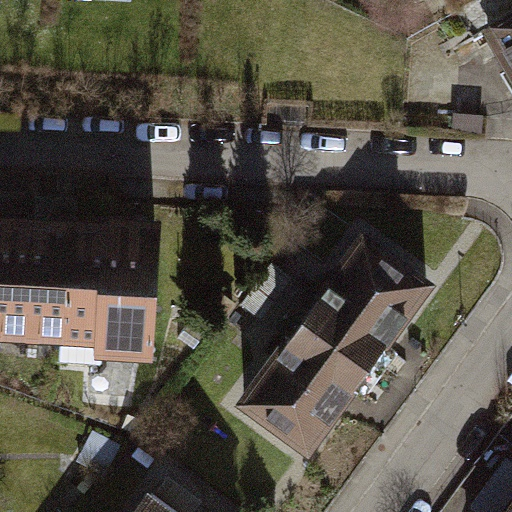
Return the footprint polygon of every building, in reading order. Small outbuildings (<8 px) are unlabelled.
[(0,0),(0,27),(166,31),(167,0),(0,0)] [(511,12),(493,25),(511,54),(511,12)] [(335,65),(335,112),(389,112),(389,65),(335,65)] [(0,206),(0,332),(94,339),(93,350),(154,353),(162,215),(0,206)] [(362,223),(238,396),(311,453),(439,280),(362,223)] [(191,511),(149,482),(127,511),(191,511)]
